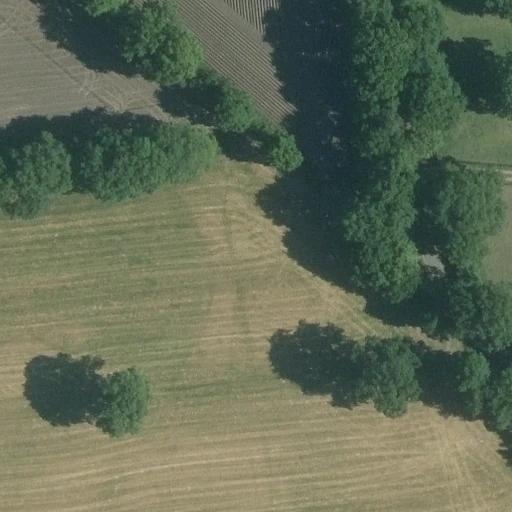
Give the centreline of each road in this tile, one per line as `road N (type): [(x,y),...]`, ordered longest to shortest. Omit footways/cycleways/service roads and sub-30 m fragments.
road 1 (track): [(453,308),(81,0)]
road 2 (unclassified): [(511,366),(453,308),(430,255),(398,0)]
